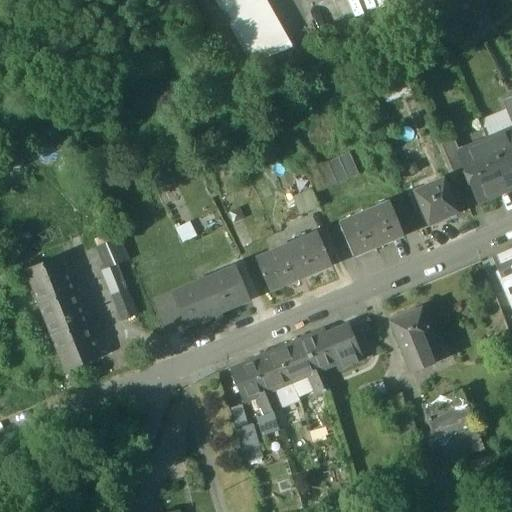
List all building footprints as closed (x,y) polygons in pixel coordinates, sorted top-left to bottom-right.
[(292,49),(261,0),(215,0),(251,64),(292,49)] [(494,29),(483,14),(472,21),(482,37),(494,29)] [(417,91),(406,67),(393,72),(404,97),(417,91)] [(511,98),(501,103),(508,119),(511,117),(511,98)] [(511,131),(487,142),(507,190),(511,187),(511,131)] [(459,153),(452,138),(439,144),(453,175),(464,171),(457,154),(459,153)] [(459,153),(457,154),(464,171),(477,202),(507,190),(487,142),(459,153)] [(348,154),(315,168),(325,190),(358,176),(348,154)] [(315,168),(311,157),(300,162),(314,195),(325,190),(315,168)] [(443,182),(414,194),(428,226),(456,214),(443,182)] [(308,188),(290,193),(295,213),(313,208),(308,188)] [(388,204),(338,225),(352,258),(402,237),(388,204)] [(317,234),(255,259),(269,292),(330,267),(317,234)] [(119,240),(97,249),(105,270),(116,266),(129,261),(119,240)] [(511,249),(492,259),(504,286),(502,287),(503,288),(504,288),(511,304),(511,303),(511,249)] [(59,258),(25,272),(39,306),(73,292),(59,258)] [(105,270),(101,272),(120,322),(136,316),(116,266),(105,270)] [(234,269),(172,294),(185,327),(247,302),(234,269)] [(73,292),(39,306),(51,339),(86,325),(73,292)] [(419,312),(390,324),(410,375),(432,366),(428,357),(443,351),(432,323),(425,326),(419,312)] [(86,325),(51,339),(65,373),(99,360),(86,325)] [(346,328),(325,337),(337,365),(336,365),(338,370),(360,361),(358,356),(349,335),(346,328)] [(360,330),(349,335),(358,356),(369,351),(360,330)] [(323,331),(298,342),(305,358),(309,357),(316,374),(336,365),(337,365),(325,337),(323,331)] [(298,342),(276,351),(290,385),(307,378),(316,374),(309,357),(305,358),(298,342)] [(290,385),(276,351),(254,360),(261,377),(257,378),(265,396),(273,392),(290,385)] [(254,360),(228,371),(243,405),(255,400),(265,396),(257,378),(261,377),(254,360)] [(316,374),(307,378),(315,397),(324,393),(316,374)] [(281,411),(273,392),(265,396),(273,415),(281,411)] [(461,392),(421,407),(431,434),(425,437),(431,454),(437,451),(444,470),(450,468),(449,463),(482,451),(461,392)] [(265,396),(255,400),(263,418),(263,419),(273,415),(265,396)] [(400,396),(388,400),(394,422),(406,418),(400,396)] [(273,415),(263,419),(263,418),(256,420),(261,438),(278,432),(273,415)] [(406,418),(394,422),(399,440),(411,437),(406,418)] [(252,427),(235,432),(241,454),(259,449),(252,427)] [(494,458),(472,465),(476,477),(497,470),(494,458)] [(472,465),(463,468),(466,480),(476,477),(472,465)]
